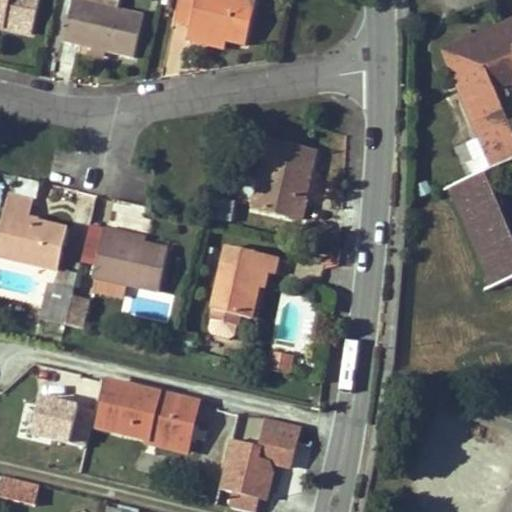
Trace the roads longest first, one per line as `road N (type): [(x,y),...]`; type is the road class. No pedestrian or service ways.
road 1 (tertiary): [(328,511),(354,400),(379,59)]
road 2 (residential): [(0,81),(102,106),(379,59)]
